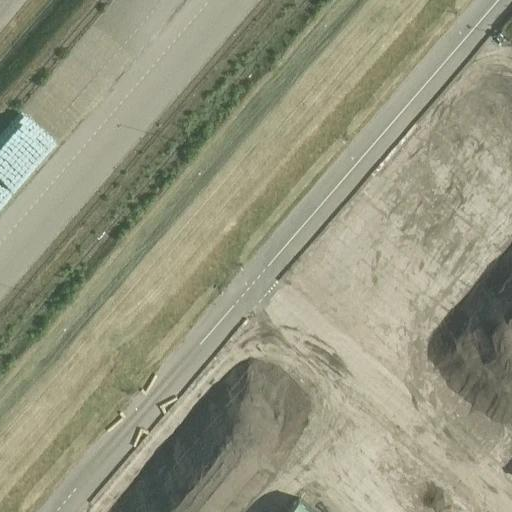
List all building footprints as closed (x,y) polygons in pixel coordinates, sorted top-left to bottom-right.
[(361,0),(359,3),(383,27),(408,0),(361,0)] [(323,98),(370,48),(342,23),(295,73),(323,98)] [(468,169),(511,119),(511,81),(474,48),(411,120),(468,169)] [(238,144),(264,167),(311,115),(285,92),(238,144)] [(228,162),(183,213),(206,233),(251,182),(228,162)] [(173,226),(124,277),(148,299),(197,249),(173,226)] [(62,341),(88,367),(137,319),(111,293),(62,341)] [(5,417),(30,440),(76,389),(52,366),(5,417)]
